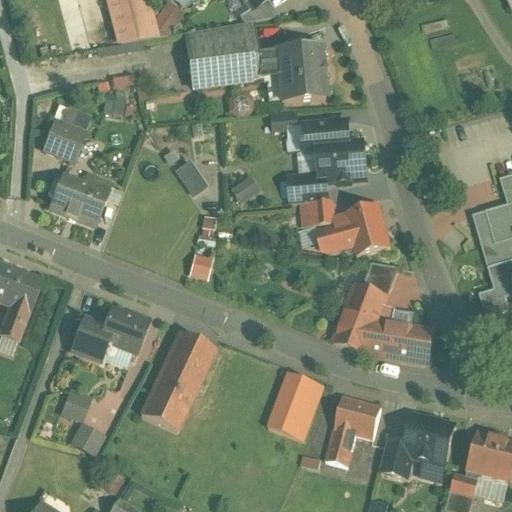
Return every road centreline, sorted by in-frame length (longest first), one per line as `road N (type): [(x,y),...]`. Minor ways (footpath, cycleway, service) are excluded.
road 1 (residential): [(0,230),(391,379),(473,395)]
road 2 (residential): [(473,395),(366,51),(338,0)]
